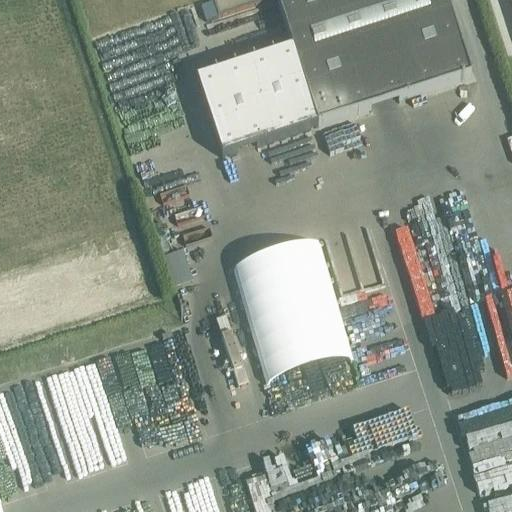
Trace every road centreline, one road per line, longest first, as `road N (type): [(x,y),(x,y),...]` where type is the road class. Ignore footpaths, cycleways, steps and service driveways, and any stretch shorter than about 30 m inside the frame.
road 1 (unknown): [(373,187),(461,511)]
road 2 (unknown): [(373,187),(281,226),(246,231),(223,207),(203,164),(172,58)]
road 3 (unknown): [(464,0),(485,86),(489,148)]
road 4 (unknown): [(489,148),(373,187)]
